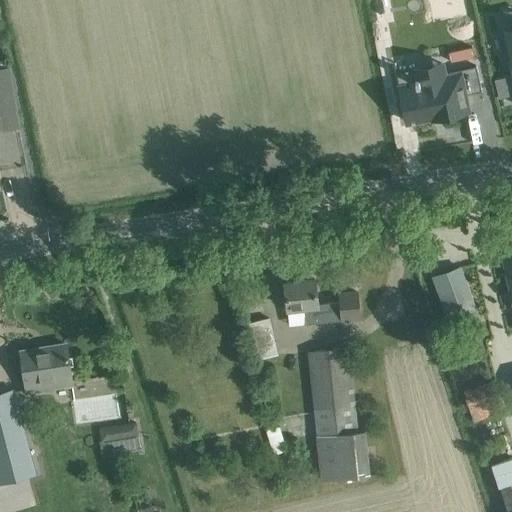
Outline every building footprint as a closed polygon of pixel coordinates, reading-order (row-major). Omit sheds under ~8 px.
[(468,0),(439,0),(447,40),(476,35),(468,0)] [(417,80),(399,84),(408,124),(433,119),(434,121),(474,112),(470,93),(485,90),(480,65),(449,72),(447,59),(414,66),(417,80)] [(9,66),(0,67),(0,128),(19,126),(9,66)] [(511,254),(503,257),(511,295),(511,254)] [(477,316),(466,285),(459,266),(434,275),(452,325),(477,316)] [(285,281),(288,310),(304,308),(305,323),(340,319),(340,322),(360,320),(357,291),(339,293),(340,301),(317,303),(315,278),(285,281)] [(270,317),(248,322),(256,358),(278,353),(270,317)] [(71,378),(69,363),(66,343),(65,343),(66,347),(37,352),(36,348),(21,351),(27,391),(43,388),(42,383),(71,378)] [(354,431),(351,405),(345,347),(306,351),(319,482),(370,476),(366,430),(354,431)] [(491,380),(464,389),(474,421),(502,412),(491,380)] [(19,427),(15,401),(14,401),(0,402),(0,468),(10,467),(24,465),(20,439),(9,441),(7,429),(18,427),(19,427)] [(137,420),(99,427),(101,440),(139,433),(137,420)] [(274,453),(286,449),(277,422),(265,426),(274,453)] [(511,458),(491,465),(498,487),(511,482),(511,458)] [(511,511),(511,489),(510,484),(500,488),(507,511),(511,511)]
